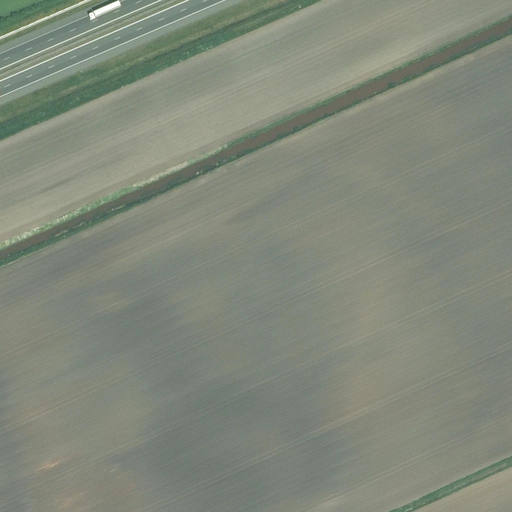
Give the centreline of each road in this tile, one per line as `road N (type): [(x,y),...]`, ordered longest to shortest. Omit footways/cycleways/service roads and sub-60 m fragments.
road 1 (motorway): [(0,90),(209,0)]
road 2 (motorway): [(146,0),(0,62)]
